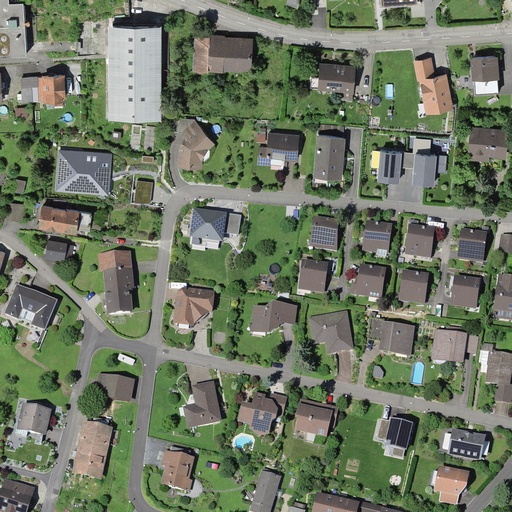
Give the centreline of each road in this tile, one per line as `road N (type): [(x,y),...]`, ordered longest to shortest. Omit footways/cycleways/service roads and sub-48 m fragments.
road 1 (residential): [(511,217),(188,193),(169,211),(152,350)]
road 2 (residential): [(152,350),(511,425)]
road 3 (tertiary): [(185,0),(245,24),(328,41),(511,32)]
road 4 (residential): [(46,511),(90,336)]
road 5 (residential): [(152,350),(134,482),(148,511)]
road 6 (residential): [(90,336),(79,302),(0,235)]
